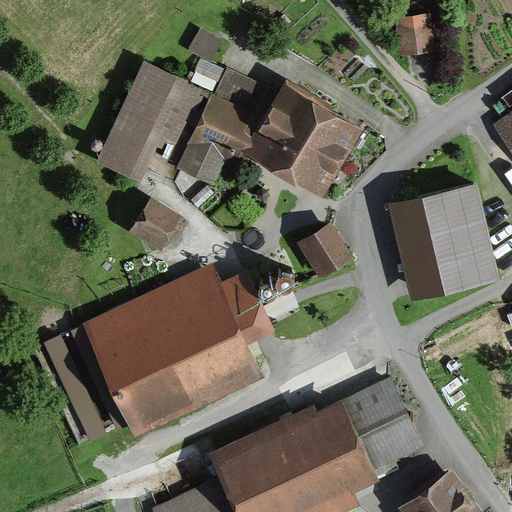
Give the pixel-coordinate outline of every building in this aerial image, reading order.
[(434,17),(407,20),(411,54),(438,51),(434,17)] [(223,42),(205,31),(194,48),(213,59),(223,42)] [(200,86),(149,63),(103,162),(140,179),(160,135),(175,141),(200,86)] [(329,194),(361,130),(289,94),(285,102),(233,75),(186,168),(217,184),(228,162),(245,170),(252,156),(329,194)] [(511,91),(503,96),(511,108),(511,107),(511,91)] [(457,199),(391,230),(427,304),(493,273),(457,199)] [(180,217),(152,202),(135,234),(163,249),(180,217)] [(331,224),(303,240),(322,274),(350,258),(331,224)] [(216,268),(92,323),(138,427),(264,372),(251,342),(278,330),(252,271),(224,284),(216,268)] [(415,436),(390,378),(322,406),(318,398),(211,444),(225,477),(160,504),(163,511),(337,511),(362,501),(354,482),(396,464),(389,447),(415,436)] [(485,511),(455,469),(408,502),(415,511),(485,511)]
